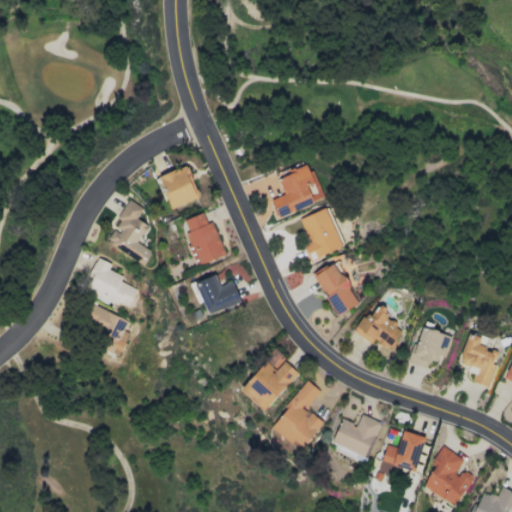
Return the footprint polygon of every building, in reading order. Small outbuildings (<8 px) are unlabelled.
[(322,198),(308,163),(276,176),(283,194),(270,199),(277,216),(322,198)] [(171,208),(199,196),(185,164),(157,177),(171,208)] [(143,264),(151,251),(136,242),(147,225),(136,218),(142,208),(127,199),(116,218),(119,219),(106,242),(143,264)] [(299,218),(308,241),(301,244),(308,260),(340,247),(324,208),(299,218)] [(223,256),(212,220),(205,222),(202,212),(183,218),(197,264),(223,256)] [(127,307),(135,287),(119,282),(122,275),(107,270),(110,263),(95,257),(83,291),(127,307)] [(336,315),(357,302),(334,261),(312,273),(336,315)] [(239,301),(231,280),(218,285),(214,274),(193,282),(207,315),(239,301)] [(351,331),(370,343),(372,340),(385,350),(401,329),(383,316),(386,312),(372,302),(351,331)] [(82,323),(105,335),(99,347),(117,356),(129,333),(121,329),(126,321),(91,303),(82,323)] [(408,362),(426,368),(429,359),(436,361),(438,355),(443,356),(449,335),(419,326),(408,362)] [(488,387),(495,365),(492,364),(496,351),(476,345),(478,336),(467,333),(457,362),(476,368),(471,381),(488,387)] [(297,372),(273,350),(238,388),(262,410),(297,372)] [(511,355),(503,379),(511,382),(511,355)] [(269,426),(298,450),(321,422),(304,408),(318,390),(306,380),(269,426)] [(365,457),(379,421),(360,414),(356,424),(340,418),(330,443),(365,457)] [(414,471),(423,436),(400,430),(395,447),(384,444),(376,472),(390,476),(393,465),(414,471)] [(454,505),(472,476),(458,467),(464,460),(440,445),(430,462),(434,465),(421,485),(454,505)] [(502,511),(505,506),(511,508),(511,493),(499,488),(495,497),(479,490),(469,511),(502,511)]
